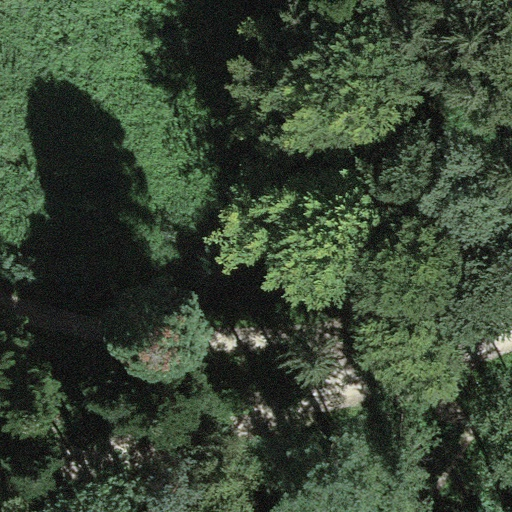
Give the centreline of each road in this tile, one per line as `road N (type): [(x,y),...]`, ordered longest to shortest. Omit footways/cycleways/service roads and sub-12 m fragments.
road 1 (track): [(345,387),(0,506)]
road 2 (track): [(0,310),(345,387)]
road 3 (track): [(511,336),(375,380)]
